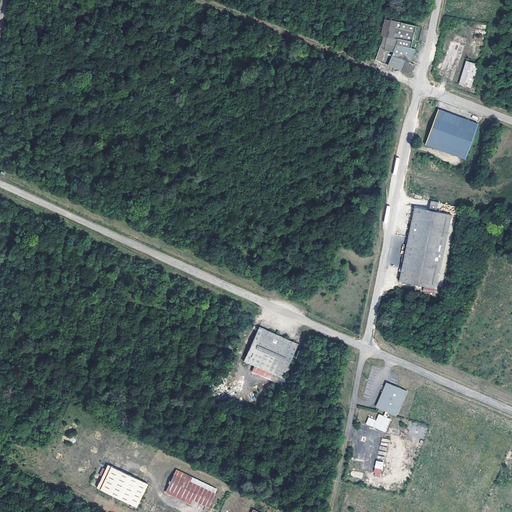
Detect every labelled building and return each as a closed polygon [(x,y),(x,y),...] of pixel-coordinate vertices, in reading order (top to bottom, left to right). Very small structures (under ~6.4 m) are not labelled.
[(410,48),(416,26),(385,18),(380,36),(382,36),(377,60),(381,62),(384,50),(393,52),(388,65),(412,75),(416,65),(410,62),(416,50),(410,48)] [(478,67),(468,64),(462,86),(471,89),(478,67)] [(478,123),(438,108),(425,144),(465,159),(478,123)] [(401,269),(399,280),(436,288),(451,214),(414,206),(401,269)] [(298,343),(260,326),(244,360),(282,378),(298,343)] [(386,389),(378,408),(385,411),(383,416),(379,414),(376,420),(368,417),(365,424),(384,432),(390,419),(386,417),(387,416),(385,415),(387,412),(396,416),(407,391),(395,386),(394,388),(393,388),(392,386),(389,387),(389,388),(390,390),(389,390),(386,389)] [(382,477),(383,462),(375,461),(374,476),(382,477)] [(148,483),(108,464),(97,487),(137,507),(148,483)] [(217,488),(176,469),(165,492),(190,503),(192,499),(209,507),(217,488)]
